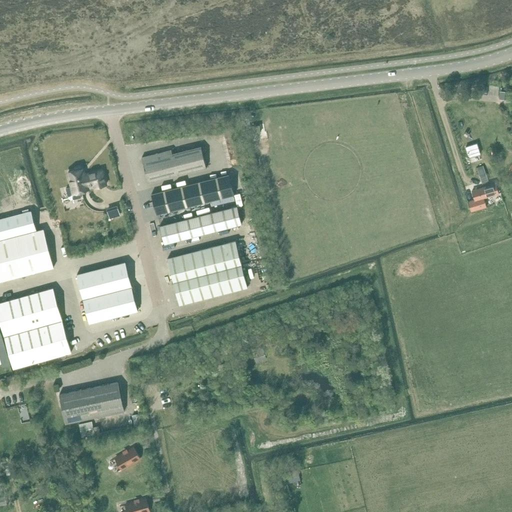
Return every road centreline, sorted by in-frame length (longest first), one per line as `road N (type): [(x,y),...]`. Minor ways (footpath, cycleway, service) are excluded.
road 1 (tertiary): [(511,54),(449,70),(112,110)]
road 2 (unclassified): [(162,338),(112,110)]
